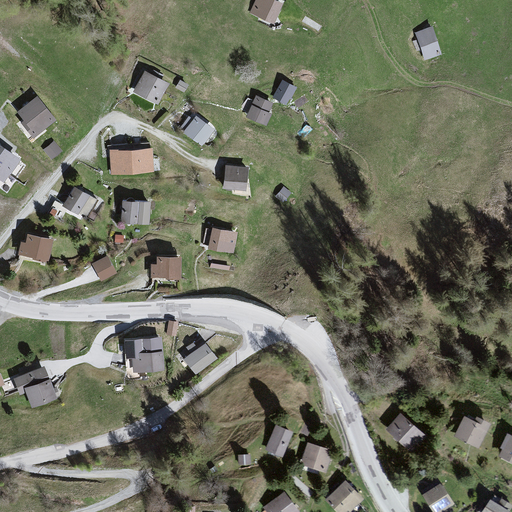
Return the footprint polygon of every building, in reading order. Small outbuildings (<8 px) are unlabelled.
[(281,5),(270,0),(254,0),(248,14),(272,25),(281,5)] [(430,28),(413,34),(424,63),(441,56),(430,28)] [(167,84),(142,72),(132,94),(156,105),(167,84)] [(296,87),(280,79),(271,98),(288,105),(296,87)] [(186,85),(177,81),(174,89),(182,93),(186,85)] [(35,97),(13,113),(31,137),(53,121),(35,97)] [(272,105),(254,97),(245,118),(263,126),(272,105)] [(212,130),(194,117),(182,134),(200,147),(212,130)] [(0,179),(3,182),(21,158),(0,141),(0,179)] [(53,143),(43,151),(50,160),(60,152),(53,143)] [(150,148),(109,150),(110,175),(152,172),(150,148)] [(246,168),(223,166),(221,189),(244,192),(246,168)] [(283,199),(291,191),(284,184),(276,193),(283,199)] [(97,200),(72,187),(62,207),(87,220),(97,200)] [(148,203),(120,201),(119,224),(147,225),(148,203)] [(236,233),(210,229),(206,250),(232,254),(236,233)] [(50,239),(25,234),(21,256),(46,261),(50,239)] [(106,256),(91,263),(100,282),(115,276),(106,256)] [(178,257),(154,257),(154,279),(178,279),(178,257)] [(177,323),(167,321),(164,336),(175,337),(177,323)] [(136,352),(129,353),(131,372),(162,369),(159,336),(135,338),(136,352)] [(202,341),(181,357),(194,373),(215,357),(202,341)] [(43,364),(11,377),(18,395),(24,392),(30,408),(56,398),(43,364)] [(400,413),(385,429),(413,454),(427,437),(400,413)] [(488,427),(463,415),(453,436),(478,448),(488,427)] [(291,431),(273,424),(264,449),(282,455),(291,431)] [(511,437),(507,435),(498,456),(511,462),(511,437)] [(331,450),(305,442),(299,464),(325,471),(331,450)] [(250,454),(237,455),(237,465),(250,465),(250,454)] [(344,480),(324,499),(336,511),(349,511),(362,499),(344,480)] [(439,483),(421,494),(432,511),(440,511),(453,504),(439,483)] [(297,511),(282,492),(262,507),(265,511),(297,511)] [(497,504),(488,499),(480,511),(509,511),(511,507),(511,504),(500,498),(497,504)]
